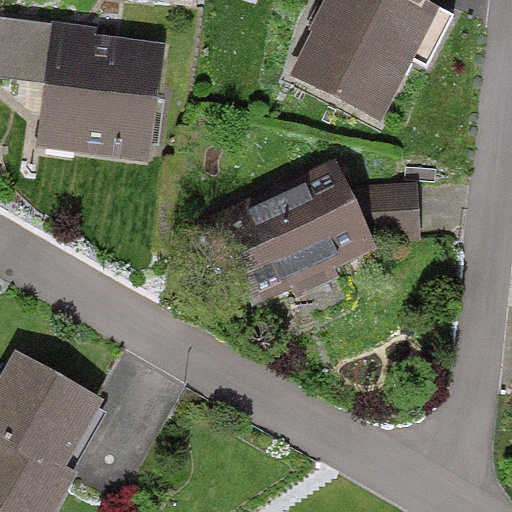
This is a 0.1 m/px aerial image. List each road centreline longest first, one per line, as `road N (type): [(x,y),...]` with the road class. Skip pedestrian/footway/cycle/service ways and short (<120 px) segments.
road 1 (residential): [(0,243),(433,492)]
road 2 (residential): [(511,34),(481,367),(433,492)]
